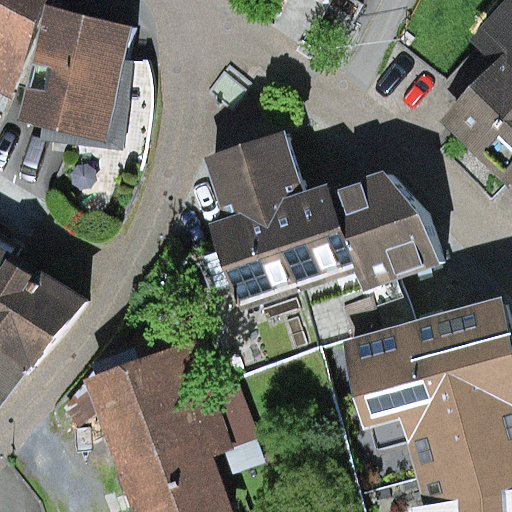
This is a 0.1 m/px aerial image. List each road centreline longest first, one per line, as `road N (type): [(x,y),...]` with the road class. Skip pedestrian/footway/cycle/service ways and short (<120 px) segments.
road 1 (residential): [(207,5),(188,40),(167,190),(135,259),(90,336),(0,441)]
road 2 (residential): [(511,257),(341,98)]
road 3 (residential): [(341,98),(207,5)]
